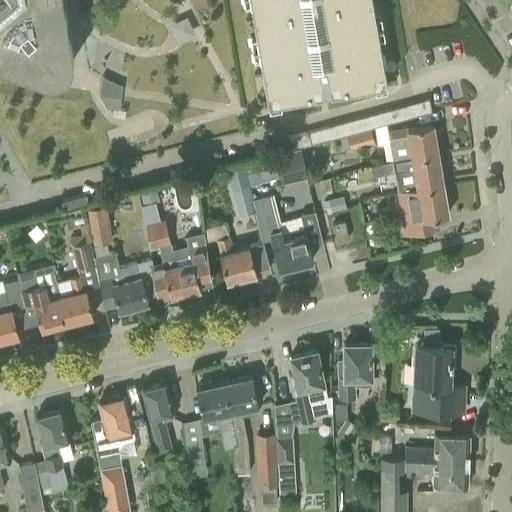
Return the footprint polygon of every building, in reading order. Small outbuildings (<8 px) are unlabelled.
[(0,0),(0,59),(42,75),(46,76),(51,76),(55,76),(59,74),(62,72),(66,70),(68,66),(70,63),(72,59),(72,54),(72,50),(63,0),(0,0)] [(386,80),(374,11),(372,0),(250,0),(268,100),(324,91),(321,72),(326,71),(330,90),(386,80)] [(290,148),(386,122),(431,110),(429,98),(427,98),(287,137),(290,148)] [(433,122),(413,126),(387,130),(392,160),(412,156),(438,151),(433,122)] [(349,138),(352,151),(376,145),(373,132),(349,138)] [(275,156),(283,185),(309,179),(301,150),(275,156)] [(443,183),(438,151),(412,156),(392,160),(398,190),(417,187),(443,183)] [(249,182),(231,186),(238,214),(255,210),(252,198),(249,182)] [(417,187),(398,190),(402,214),(406,234),(432,229),(429,216),(448,213),(443,183),(417,187)] [(88,203),(85,193),(61,200),(64,210),(88,203)] [(272,193),(252,198),(255,210),(262,240),(272,238),(272,240),(279,268),(284,266),(296,263),(312,258),(307,239),(300,213),(299,213),(300,216),(287,219),(279,221),(272,193)] [(110,243),(105,207),(87,210),(93,245),(110,243)] [(211,278),(204,232),(186,236),(188,244),(172,248),(164,219),(145,224),(148,248),(158,245),(162,261),(152,263),(149,264),(157,292),(157,294),(169,291),(170,295),(200,287),(198,282),(211,278)] [(349,237),(345,219),(333,223),(337,240),(349,237)] [(256,273),(249,244),(232,248),(229,235),(226,222),(204,227),(207,240),(217,238),(220,252),(219,252),(221,261),(226,281),(256,273)] [(89,238),(72,243),(78,268),(95,264),(96,264),(94,256),(89,238)] [(117,253),(98,250),(96,267),(115,269),(117,253)] [(157,292),(149,264),(152,263),(151,257),(124,264),(128,278),(112,282),(113,289),(118,308),(123,307),(124,309),(134,307),(133,305),(147,301),(146,295),(157,292)] [(73,291),(60,294),(67,322),(69,321),(70,324),(80,322),(79,318),(93,315),(88,296),(86,287),(84,288),(81,273),(69,276),(73,291)] [(67,322),(60,294),(47,297),(43,283),(35,285),(32,274),(18,278),(19,279),(17,280),(23,305),(34,302),(36,309),(41,328),(53,325),(54,329),(66,326),(65,322),(67,322)] [(14,315),(12,308),(23,305),(17,280),(19,279),(18,278),(3,281),(6,293),(0,294),(0,342),(7,341),(6,337),(19,334),(14,315)] [(423,328),(423,340),(437,341),(437,328),(423,328)] [(370,375),(370,362),(370,342),(344,342),(344,358),(338,358),(338,397),(355,397),(355,385),(354,376),(370,375)] [(449,385),(450,353),(451,346),(416,344),(413,408),(462,410),(462,407),(459,407),(460,388),(463,388),(463,385),(449,385)] [(290,354),(294,370),(290,371),(296,399),(288,401),(293,422),(315,417),(308,384),(323,381),(316,348),(290,354)] [(241,415),(258,411),(257,405),(258,404),(256,394),(251,375),(224,381),(230,411),(237,444),(234,444),(234,446),(235,472),(249,471),(248,442),(241,415)] [(237,444),(230,411),(224,381),(211,384),(210,380),(200,382),(200,386),(195,387),(200,407),(202,417),(217,413),(224,449),(234,446),(234,444),(237,444)] [(175,416),(173,410),(170,400),(166,381),(142,387),(146,406),(158,451),(171,448),(164,419),(175,416)] [(124,442),(132,440),(135,435),(132,426),(133,426),(125,394),(120,396),(118,393),(112,395),(112,398),(98,401),(102,416),(90,419),(94,439),(108,511),(124,511),(130,511),(119,449),(124,442)] [(334,403),(335,420),(347,419),(346,403),(334,403)] [(72,459),(67,438),(65,428),(60,408),(36,414),(41,434),(44,443),(41,444),(47,468),(52,490),(68,487),(62,461),(72,459)] [(346,443),(357,426),(347,419),(336,436),(346,443)] [(0,460),(10,457),(8,445),(3,426),(0,426),(0,487),(3,487),(0,474),(0,460)] [(469,433),(449,432),(434,432),(434,447),(405,446),(404,457),(468,459),(469,433)] [(277,501),(273,433),(257,433),(259,484),(261,483),(262,501),(277,501)] [(391,434),(379,434),(379,456),(391,456),(391,434)] [(293,460),(291,436),(275,437),(277,461),(293,460)] [(202,442),(186,444),(190,476),(207,472),(202,442)] [(398,489),(399,471),(404,471),(404,468),(433,469),(432,484),(447,484),(467,485),(468,459),(404,457),(391,456),(379,456),(379,511),(406,511),(406,490),(398,489)] [(44,511),(43,509),(40,493),(34,461),(19,464),(30,510),(23,511),(44,511)] [(167,479),(163,462),(149,465),(153,482),(167,479)]
